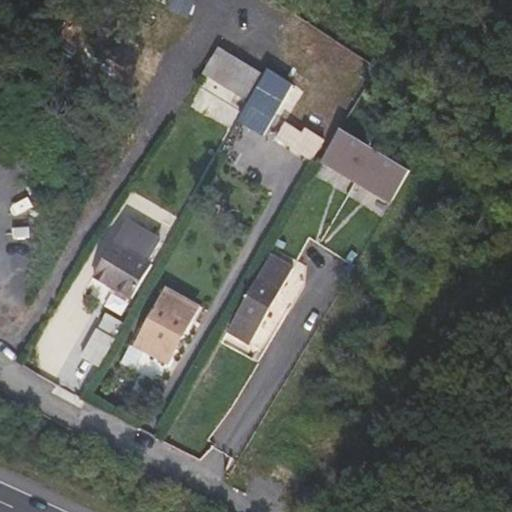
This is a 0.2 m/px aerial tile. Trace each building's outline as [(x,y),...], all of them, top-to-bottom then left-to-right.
[(262,134),(290,82),(269,71),(241,122),(262,134)] [(327,143),(308,132),(305,136),(287,126),(278,141),(315,163),(327,143)] [(408,169),(341,129),(322,163),(388,203),(408,169)] [(127,222),(99,269),(136,290),(164,244),(127,222)] [(267,268),(237,318),(259,331),(289,281),(267,268)] [(171,286),(153,315),(173,327),(168,336),(166,340),(176,347),(197,312),(202,315),(206,308),(171,286)] [(173,327),(153,315),(148,323),(168,336),(173,327)] [(95,372),(122,327),(104,316),(77,361),(95,372)]
